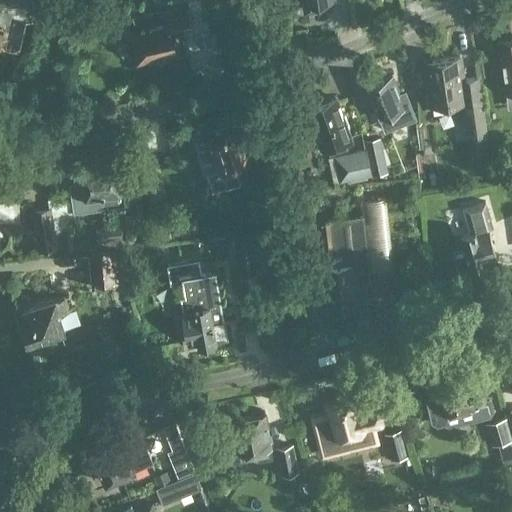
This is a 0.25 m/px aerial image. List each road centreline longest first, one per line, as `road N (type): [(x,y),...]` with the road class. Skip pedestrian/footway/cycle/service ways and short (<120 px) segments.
road 1 (residential): [(6,425),(93,401),(234,381),(511,307)]
road 2 (residential): [(0,139),(180,113),(497,0)]
